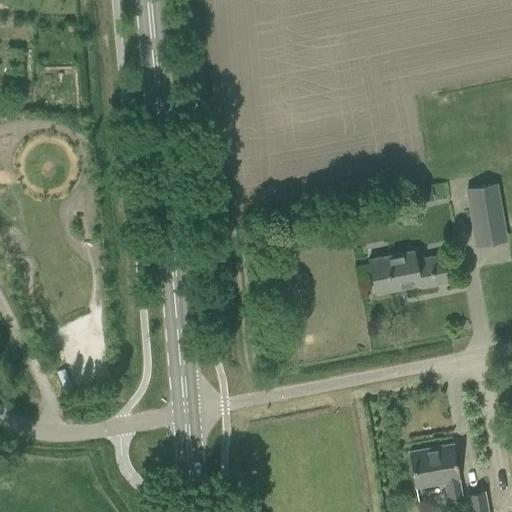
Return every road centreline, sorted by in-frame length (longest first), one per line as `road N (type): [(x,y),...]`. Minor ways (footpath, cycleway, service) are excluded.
road 1 (primary): [(186,415),(151,0)]
road 2 (unclassified): [(186,415),(511,348)]
road 3 (residential): [(48,433),(49,397),(0,303)]
road 4 (unclassified): [(48,433),(186,415)]
